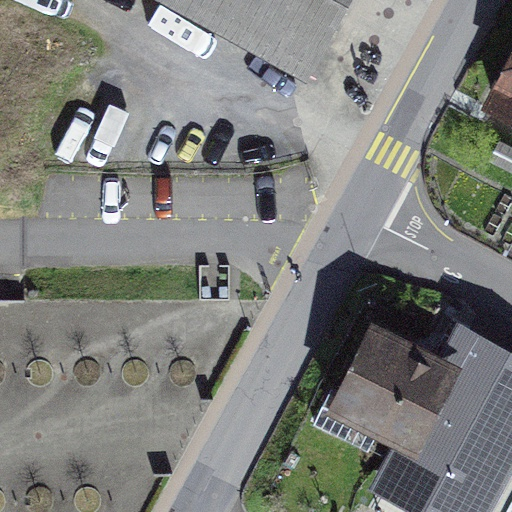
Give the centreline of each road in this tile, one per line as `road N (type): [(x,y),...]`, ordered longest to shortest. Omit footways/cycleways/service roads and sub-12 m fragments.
road 1 (residential): [(196,511),(359,216)]
road 2 (residential): [(359,216),(478,0)]
road 3 (residential): [(359,216),(511,288)]
